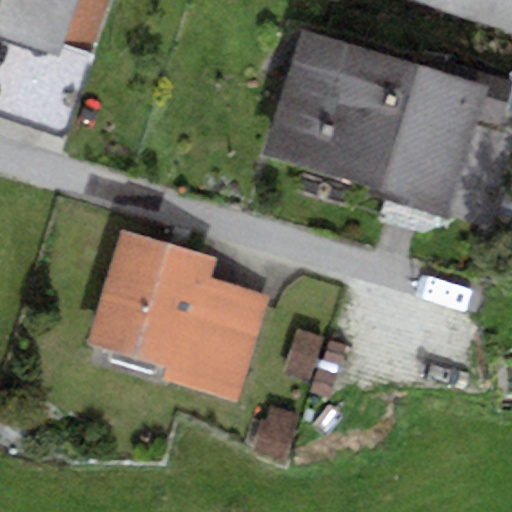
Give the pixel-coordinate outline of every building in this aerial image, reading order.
[(0,0),(0,33),(5,35),(55,52),(59,41),(92,53),(110,0),(0,0)] [(511,0),(361,0),(361,1),(511,39),(511,0)] [(294,33),(256,158),(495,230),(511,174),(511,136),(475,125),(477,118),(501,125),(511,87),(511,79),(461,64),(456,81),(294,33)] [(55,52),(5,35),(0,48),(0,114),(58,134),(65,129),(92,53),(59,41),(55,52)] [(215,260),(121,232),(88,340),(167,364),(162,379),(241,404),(274,296),(210,277),(215,260)] [(320,338),(296,330),(282,372),(307,380),(320,338)] [(259,416),(250,452),(284,461),(297,414),(271,407),(268,419),(259,416)]
